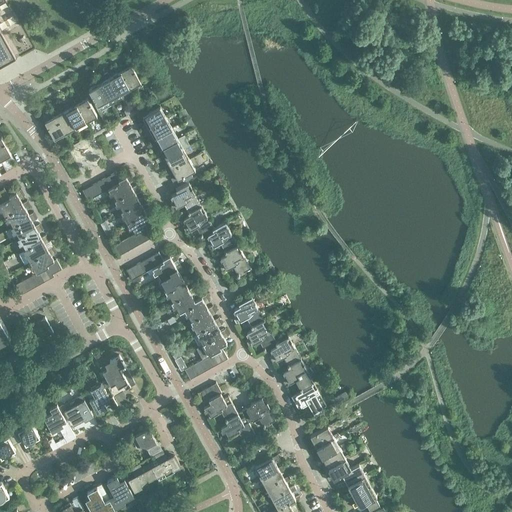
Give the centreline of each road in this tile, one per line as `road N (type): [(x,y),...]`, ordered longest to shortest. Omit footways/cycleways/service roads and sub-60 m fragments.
road 1 (residential): [(105,436),(115,454),(111,467),(39,501),(27,491),(27,471),(100,435)]
road 2 (residential): [(329,511),(276,390),(242,355)]
road 3 (residential): [(89,270),(33,172),(0,182)]
road 4 (residential): [(242,355),(200,267),(169,234)]
